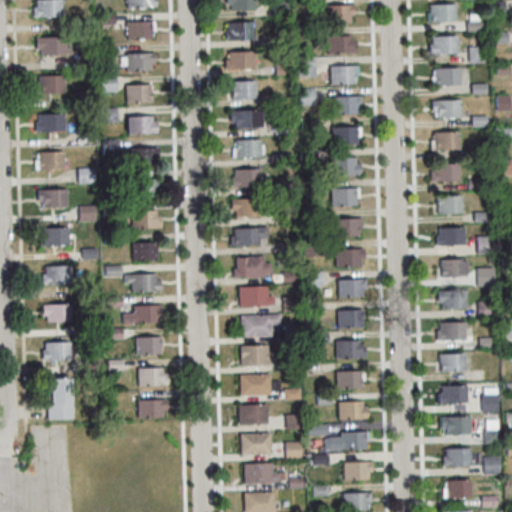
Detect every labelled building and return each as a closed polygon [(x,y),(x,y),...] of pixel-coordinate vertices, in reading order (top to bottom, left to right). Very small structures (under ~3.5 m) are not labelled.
[(31,7),(34,7),(34,0),(59,0),(59,16),(31,16),(31,7)] [(253,0),(253,9),(228,10),(228,4),(224,4),(224,0),(253,0)] [(285,0),(285,16),(271,16),(271,1),(285,0)] [(490,0),(490,8),(504,8),(504,0),(490,0)] [(455,21),(455,3),(425,3),(425,21),(455,21)] [(323,6),(351,5),(351,15),(347,15),(347,22),(323,22),(323,6)] [(112,23),(97,23),(97,14),(112,13),(112,23)] [(481,19),(466,19),(467,30),(481,29),(481,19)] [(71,21),(85,20),(86,29),(71,29),(71,21)] [(149,38),(124,38),(124,22),(152,21),(152,30),(149,31),(149,38)] [(223,30),(226,30),(226,23),(250,22),(251,38),(223,39),(223,30)] [(308,38),(295,38),(294,28),(308,28),(308,38)] [(494,42),(507,42),(507,32),(494,32),(494,42)] [(272,45),(272,36),(284,35),(285,45),(272,45)] [(458,53),(458,35),(428,35),(428,53),(458,53)] [(62,36),(62,53),(38,54),(38,49),(33,49),(33,37),(62,36)] [(353,52),(324,52),(324,36),(348,36),(348,42),(353,42),(353,52)] [(113,57),(97,57),(97,45),(112,45),(113,57)] [(468,62),(484,62),(484,45),(468,45),(468,62)] [(223,59),(226,59),(226,52),(251,52),(251,68),(223,69),(223,59)] [(124,70),(124,54),(151,53),(151,63),(148,63),(148,70),(124,70)] [(72,58),(87,58),(87,68),(72,68),(72,58)] [(312,76),(295,76),(295,59),(312,58),(312,76)] [(509,62),(495,63),(495,73),(509,73),(509,62)] [(273,74),(273,65),(286,64),(286,74),(273,74)] [(352,82),(327,83),(327,67),(355,66),(355,75),(352,75),(352,82)] [(430,66),(430,85),(461,85),(461,66),(430,66)] [(32,84),(36,84),(36,76),(61,76),(62,92),(32,93),(32,84)] [(113,90),(97,90),(97,76),(113,76),(113,90)] [(228,81),(253,81),(253,98),(228,98),(228,81)] [(485,81),(471,82),(471,92),(485,91),(485,81)] [(148,101),(123,101),(123,85),(148,85),(148,101)] [(296,104),(296,89),(311,89),(311,104),(296,104)] [(72,91),(89,91),(89,105),(72,105),(72,91)] [(264,95),(277,95),(277,105),(264,105),(264,95)] [(510,109),(510,95),(496,95),(496,109),(510,109)] [(330,114),(329,97),(358,96),(358,106),(355,106),(355,114),(330,114)] [(430,99),(430,116),(460,116),(460,99),(430,99)] [(114,120),(98,120),(98,108),(114,108),(114,120)] [(257,110),(258,126),(233,127),(233,121),(228,121),(228,111),(257,110)] [(33,121),(36,121),(36,115),(61,114),(61,130),(33,130),(33,121)] [(471,114),(471,125),(486,124),(486,114),(471,114)] [(125,134),(125,118),(149,116),(149,122),(154,121),(154,132),(125,134)] [(288,119),(289,134),(272,134),(272,119),(288,119)] [(315,129),(299,129),(299,119),(314,119),(315,129)] [(496,127),(496,137),(511,136),(510,126),(496,127)] [(329,144),(329,127),(357,127),(357,136),(354,136),(355,144),(329,144)] [(458,149),(458,130),(430,130),(430,149),(458,149)] [(114,153),(101,153),(101,140),(114,139),(114,153)] [(229,148),(233,147),(233,140),(258,140),(258,156),(230,157),(229,148)] [(473,140),(473,154),(488,154),(488,140),(473,140)] [(127,164),(127,148),(156,147),(156,164),(127,164)] [(313,164),(298,164),(298,150),(313,150),(313,164)] [(35,153),(60,152),(60,168),(32,169),(32,161),(35,161),(35,153)] [(273,153),(289,153),(289,162),(273,162),(273,153)] [(511,157),(498,157),(498,173),(511,173),(511,157)] [(357,174),(328,175),(328,158),(353,158),(353,163),(357,163),(357,174)] [(429,180),(460,180),(460,162),(429,162),(429,180)] [(75,168),(92,168),(92,182),(75,182),(75,168)] [(264,176),(265,187),(229,187),(229,178),(232,178),(232,170),(257,170),(257,176),(264,176)] [(114,181),(100,181),(100,172),(114,172),(114,181)] [(484,177),(467,177),(467,187),(484,187),(484,177)] [(131,197),(130,180),(158,179),(159,197),(131,197)] [(315,194),(299,195),(299,182),(314,182),(315,194)] [(277,193),(277,184),(291,184),(291,193),(277,193)] [(357,197),(352,197),(352,205),(329,205),(328,189),(356,189),(357,197)] [(35,190),(63,190),(64,207),(40,207),(40,201),(35,201),(35,190)] [(511,190),(497,190),(497,198),(511,198),(511,190)] [(461,212),(461,195),(434,195),(434,212),(461,212)] [(228,200),(258,199),(258,216),(233,217),(233,211),(228,211),(228,200)] [(116,215),(101,216),(101,203),(116,202),(116,215)] [(91,206),(91,220),(76,220),(76,206),(91,206)] [(473,210),(474,219),(488,218),(488,210),(473,210)] [(128,228),(128,212),(152,211),(152,216),(158,216),(158,227),(128,228)] [(302,222),(302,211),(315,211),(316,222),(302,222)] [(291,212),(291,222),(275,222),(274,212),(291,212)] [(330,219),(359,219),(360,230),(356,230),(356,235),(330,235),(330,219)] [(511,225),(498,225),(498,235),(511,235),(511,225)] [(463,244),(463,226),(434,226),(434,244),(463,244)] [(37,237),(41,237),(40,228),(65,227),(66,245),(37,246),(37,237)] [(264,228),(265,237),(255,237),(255,245),(228,245),(227,237),(232,236),(232,229),(264,228)] [(116,243),(102,243),(102,233),(115,233),(116,243)] [(476,235),(476,251),(492,251),(491,234),(476,235)] [(279,242),(292,242),(292,251),(279,251),(279,242)] [(318,256),(303,256),(303,242),(318,242),(318,256)] [(130,261),(129,243),(154,243),(154,260),(130,261)] [(80,248),(93,248),(93,258),(80,258),(80,248)] [(332,267),(332,250),(361,249),(362,258),(358,258),(358,266),(332,267)] [(260,256),(260,264),(268,263),(268,273),(260,273),(260,278),(231,278),(231,269),(233,269),(233,256),(260,256)] [(511,256),(500,256),(500,272),(511,272),(511,256)] [(463,258),(439,258),(439,276),(463,276),(463,258)] [(40,274),(43,274),(43,267),(68,266),(68,283),(40,283),(40,274)] [(118,275),(103,275),(103,266),(118,266),(118,275)] [(280,282),(280,272),(293,271),(293,282),(280,282)] [(317,286),(302,286),(302,273),(317,273),(317,286)] [(128,291),(128,282),(122,282),(122,275),(153,274),(153,281),(157,281),(157,291),(128,291)] [(363,279),(363,289),(360,289),(360,297),(335,297),(335,279),(363,279)] [(82,295),(82,286),(95,286),(95,295),(82,295)] [(236,287),(264,287),(264,297),(269,297),(269,304),(264,304),(264,306),(236,306),(236,287)] [(466,307),(466,289),(436,289),(436,307),(466,307)] [(119,307),(103,307),(103,297),(119,297),(119,307)] [(294,297),(294,311),(280,311),(280,297),(294,297)] [(317,302),(317,312),(302,312),(302,302),(317,302)] [(492,302),(471,303),(472,317),(493,316),(492,302)] [(40,315),(40,304),(68,304),(68,321),(44,321),(44,315),(40,315)] [(120,323),(120,314),(131,314),(130,306),(158,306),(159,315),(155,315),(155,323),(120,323)] [(335,328),(335,310),(360,310),(360,327),(335,328)] [(276,314),(277,324),(267,325),(268,335),(238,336),(237,315),(276,314)] [(511,318),(502,318),(502,335),(511,335),(511,318)] [(81,335),(81,320),(95,320),(95,334),(81,335)] [(435,338),(466,338),(466,321),(435,321),(435,338)] [(280,327),(295,326),(295,339),(281,340),(280,327)] [(119,328),(119,338),(104,339),(103,329),(119,328)] [(325,342),(310,343),(310,333),(325,333),(325,342)] [(477,335),(477,344),(493,344),(493,335),(477,335)] [(133,354),(132,337),(158,337),(158,354),(133,354)] [(362,357),(333,357),(333,341),(357,341),(357,347),(362,347),(362,357)] [(39,350),(43,350),(43,343),(67,343),(67,359),(39,360),(39,350)] [(264,345),(264,352),(271,352),(271,362),(265,362),(265,365),(238,365),(237,346),(264,345)] [(464,352),(437,352),(437,370),(464,370),(464,352)] [(81,358),(97,358),(97,373),(81,373),(81,358)] [(120,369),(105,369),(105,360),(119,360),(120,369)] [(295,370),(281,370),(281,361),(295,360),(295,370)] [(164,385),(135,386),(135,369),(160,368),(160,374),(164,374),(164,385)] [(358,388),(334,388),(333,372),(358,372),(358,388)] [(237,375),(267,374),(267,382),(276,381),(276,390),(267,390),(267,394),(237,395),(237,375)] [(45,419),(44,379),(67,379),(67,404),(69,404),(70,419),(45,419)] [(466,384),(437,384),(437,402),(466,402),(466,384)] [(480,411),(496,411),(496,386),(480,386),(480,411)] [(282,389),(296,389),(297,399),(282,399),(282,389)] [(328,404),(314,404),(314,395),(327,394),(328,404)] [(163,410),(159,410),(160,417),(135,418),(135,400),(163,400),(163,410)] [(364,418),(336,418),(335,402),(360,402),(360,408),(363,408),(364,418)] [(263,424),(235,424),(235,406),(263,405),(263,424)] [(298,428),(283,428),(283,414),(297,414),(298,428)] [(469,415),(439,415),(439,433),(469,433),(469,415)] [(325,434),(304,434),(304,424),(325,424),(325,434)] [(483,428),(484,441),(498,441),(497,427),(483,428)] [(322,449),(321,440),(326,437),(338,437),(338,432),(363,432),(363,449),(322,449)] [(237,434),(267,434),(267,453),(238,454),(237,434)] [(283,458),(282,442),(296,442),(297,458),(283,458)] [(441,447),(441,465),(471,465),(471,447),(441,447)] [(325,464),(310,464),(310,454),(324,454),(325,464)] [(499,454),(482,455),(482,473),(499,472),(499,454)] [(369,472),(365,472),(365,479),(341,480),(340,463),(369,462),(369,472)] [(269,463),(269,473),(275,473),(276,480),(269,480),(269,482),(240,483),(240,464),(269,463)] [(286,478),(299,478),(299,488),(286,488),(286,478)] [(471,478),(441,478),(441,497),(471,497),(471,478)] [(325,495),(310,495),(309,486),(324,485),(325,495)] [(270,492),(270,511),(241,511),(241,492),(270,492)] [(480,493),(481,505),(493,504),(492,492),(480,493)] [(368,502),(364,502),(364,509),(340,510),(340,494),(368,493),(368,502)]
